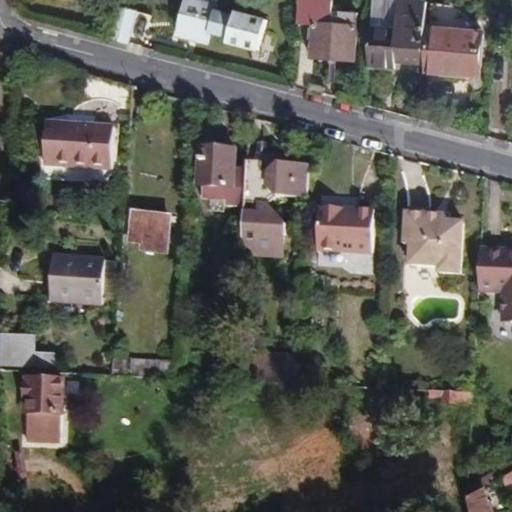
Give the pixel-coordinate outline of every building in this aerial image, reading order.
[(234,33),(237,19),(219,14),(222,5),(202,0),(185,0),(176,38),(211,47),(215,28),(217,29),(217,31),(217,32),(217,33),(218,34),(218,35),(219,37),(221,38),(222,38),(224,39),(225,39),(227,38),(228,38),(229,38),(229,37),(230,36),(231,36),(232,35),(232,33),(234,33)] [(299,0),(298,25),(313,26),(311,59),(357,62),(360,26),(358,26),(359,13),(334,9),(334,0),(299,0)] [(397,64),(422,66),(427,0),(398,0),(399,0),(397,28),(372,27),(370,26),(367,70),(397,72),(397,64)] [(397,28),(399,0),(397,0),(373,0),(372,27),(397,28)] [(112,39),(128,43),(137,13),(121,8),(112,39)] [(234,33),(232,46),(263,54),(270,24),(238,16),(237,19),(234,33)] [(485,32),(431,27),(427,74),(480,79),(485,32)] [(84,124),(132,128),(135,89),(88,78),(84,124)] [(49,123),(46,167),(113,172),(116,128),(49,123)] [(246,209),(249,168),(237,167),(238,150),(200,148),(199,188),(203,188),(203,201),(228,202),(227,209),(246,209)] [(250,248),(256,255),(275,256),(283,250),(277,240),(278,235),(287,235),(288,225),(279,213),(270,213),(270,204),(276,199),(298,199),(299,175),(288,167),(278,167),(269,174),(263,173),(263,163),(249,161),(249,168),(246,209),(243,248),(250,248)] [(298,199),(306,199),(308,176),(299,175),(298,199)] [(345,210),(321,208),(318,252),(374,256),(377,211),(345,209),(345,210)] [(446,215),(408,213),(405,244),(413,245),(411,266),(440,268),(440,274),(462,275),(466,223),(447,221),(446,215)] [(171,221),(135,216),(131,242),(144,243),(143,250),(167,253),(171,221)] [(283,250),(287,235),(278,235),(277,240),(283,250)] [(511,322),(511,250),(482,249),(479,293),(504,294),(503,322),(511,322)] [(104,307),(108,260),(55,257),(51,302),(104,307)] [(242,365),(262,366),(263,353),(263,351),(258,351),(259,326),(244,325),(243,352),(242,365)] [(55,356),(34,355),(35,345),(4,344),(3,365),(54,367),(55,356)] [(311,349),(298,348),(298,354),(297,367),(309,367),(311,349)] [(243,352),(238,351),(236,382),(296,385),(297,367),(298,354),(263,353),(262,366),(242,365),(243,352)] [(173,380),(175,361),(115,358),(113,377),(173,380)] [(422,391),(429,391),(474,394),(475,369),(423,367),(422,391)] [(25,441),(65,444),(70,382),(30,378),(25,441)] [(474,394),(429,391),(429,400),(442,400),(442,406),(461,409),(461,405),(473,406),(474,394)] [(27,452),(16,454),(20,481),(30,479),(27,452)] [(511,474),(501,480),(507,488),(511,484),(511,474)] [(468,499),(469,511),(492,511),(484,490),(468,499)]
